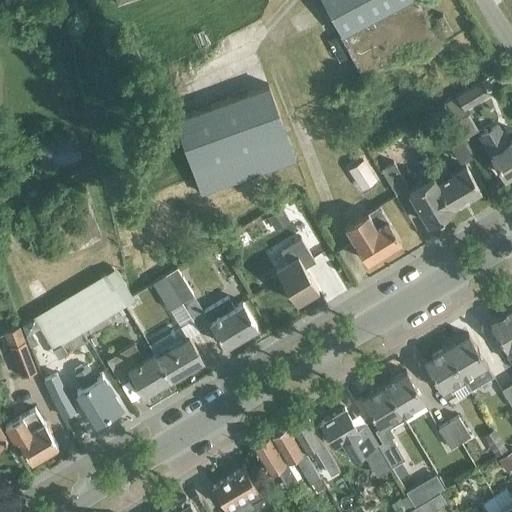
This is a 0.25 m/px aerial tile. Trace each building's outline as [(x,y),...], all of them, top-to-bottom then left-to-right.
[(438,38),(451,31),(442,14),(428,21),(417,0),(323,0),(341,32),(326,40),(338,61),(351,55),(361,74),(406,50),(423,54),(441,45),(438,38)] [(464,107),(487,93),(479,81),(456,94),(464,107)] [(201,192),(295,159),(268,83),(174,117),(201,192)] [(456,121),(464,135),(477,128),(468,113),(456,121)] [(503,174),(511,168),(511,138),(507,142),(497,124),(480,134),(503,174)] [(463,161),(473,155),(462,137),(452,143),(463,161)] [(57,160),(52,140),(39,143),(44,163),(57,160)] [(356,183),(369,175),(362,161),(348,169),(356,183)] [(408,186),(396,165),(393,161),(380,168),(395,193),(408,186)] [(446,166),(432,175),(451,207),(452,206),(451,205),(480,188),(465,163),(450,173),(446,166)] [(451,207),(432,175),(426,165),(412,173),(418,183),(408,190),(427,222),(451,207)] [(100,234),(82,186),(34,204),(35,205),(22,209),(28,227),(41,223),(52,252),(71,248),(87,242),(100,234)] [(378,204),(367,211),(343,226),(365,260),(399,239),(378,204)] [(281,207),(267,215),(274,229),(288,220),(281,207)] [(274,266),(294,301),(317,288),(303,265),(314,259),(300,235),(279,247),(286,259),(274,266)] [(176,266),(163,273),(180,300),(192,293),(176,266)] [(163,273),(151,281),(167,308),(180,300),(163,273)] [(124,280),(50,315),(68,354),(143,320),(124,280)] [(224,343),(255,324),(241,300),(233,305),(227,295),(203,309),(224,343)] [(511,309),(511,308),(487,321),(511,361),(511,309)] [(21,325),(25,336),(30,333),(40,327),(34,317),(21,325)] [(467,333),(445,346),(463,376),(470,387),(492,374),(485,363),(467,333)] [(154,354),(168,376),(200,357),(187,335),(154,354)] [(35,369),(24,339),(9,345),(20,375),(35,369)] [(168,376),(154,354),(152,350),(141,357),(132,341),(105,357),(118,379),(129,372),(141,392),(168,376)] [(445,346),(422,359),(446,398),(455,393),(450,384),(463,376),(445,346)] [(94,376),(86,362),(73,369),(82,383),(75,387),(95,419),(120,405),(100,372),(94,376)] [(405,370),(383,383),(401,413),(423,400),(405,370)] [(56,373),(43,378),(51,395),(62,417),(74,410),(66,394),(56,373)] [(511,380),(500,388),(511,407),(511,380)] [(383,383),(361,396),(377,424),(373,426),(380,438),(375,441),(385,457),(389,464),(399,459),(403,457),(389,434),(392,432),(386,422),(401,413),(383,383)] [(29,459),(57,442),(43,420),(34,404),(3,423),(13,439),(16,437),(29,459)] [(350,455),(375,441),(364,422),(356,427),(343,406),(319,421),(333,443),(340,438),(350,455)] [(304,410),(286,421),(303,449),(312,443),(328,471),(330,473),(339,468),(304,410)] [(447,420),(459,440),(469,434),(457,414),(447,420)] [(459,440),(447,420),(437,426),(449,446),(459,440)] [(303,449),(286,421),(268,432),(285,459),(293,455),(310,482),(320,476),(303,449)] [(491,425),(482,431),(484,434),(483,434),(495,454),(506,447),(494,428),(493,428),(491,425)] [(285,459),(268,432),(249,443),(266,471),(275,465),(290,492),(301,485),(285,459)] [(471,436),(461,442),(475,466),(482,461),(473,448),(477,445),(471,436)] [(511,450),(498,459),(506,470),(511,466),(511,450)] [(491,451),(481,457),(485,463),(495,457),(491,451)] [(399,459),(389,464),(397,477),(407,471),(399,459)] [(243,466),(211,485),(226,511),(242,511),(253,506),(256,511),(276,511),(265,492),(261,495),(243,466)] [(434,472),(405,490),(413,504),(438,489),(442,487),(434,472)] [(320,476),(310,482),(316,491),(325,485),(320,476)] [(505,485),(493,493),(502,508),(505,511),(511,511),(511,489),(508,491),(505,485)] [(413,504),(400,511),(426,511),(445,501),(438,489),(416,503),(413,504)] [(485,507),(476,511),(505,511),(502,508),(493,493),(481,501),(485,507)] [(196,511),(189,499),(187,500),(184,495),(173,501),(176,507),(167,511),(196,511)]
